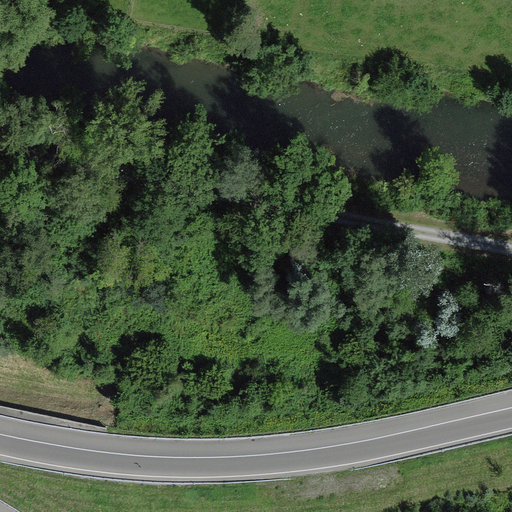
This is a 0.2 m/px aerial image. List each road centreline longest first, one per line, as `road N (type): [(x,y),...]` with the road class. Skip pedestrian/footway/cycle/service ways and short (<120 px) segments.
road 1 (track): [(0,140),(511,248)]
road 2 (motorway): [(511,413),(357,447),(243,460),(119,458),(0,439)]
